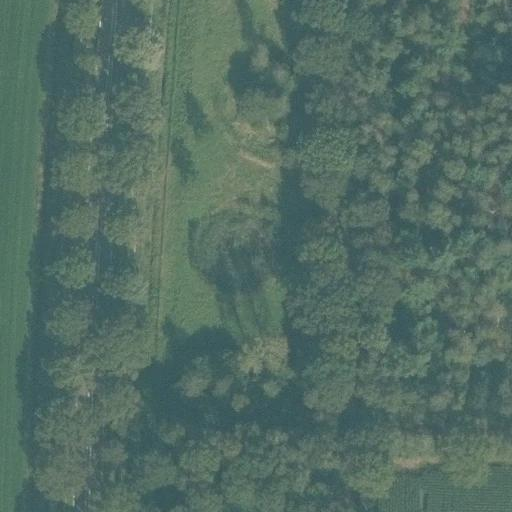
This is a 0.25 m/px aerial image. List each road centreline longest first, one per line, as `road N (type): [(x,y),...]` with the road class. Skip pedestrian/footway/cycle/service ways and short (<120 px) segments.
road 1 (primary): [(85,511),(121,0)]
road 2 (track): [(338,0),(346,441)]
road 3 (track): [(346,441),(511,446)]
